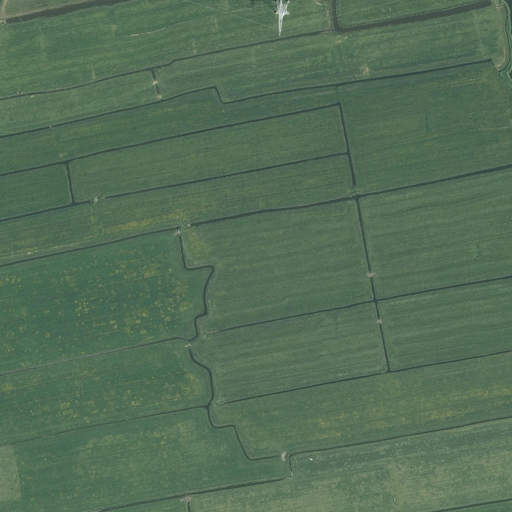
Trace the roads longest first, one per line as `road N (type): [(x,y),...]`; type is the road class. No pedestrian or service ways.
road 1 (track): [(499,13),(164,77),(78,112),(0,130)]
road 2 (track): [(0,259),(178,221),(191,259),(217,265),(198,341),(217,380),(216,414),(243,423),(253,446),(284,453)]
road 3 (track): [(64,511),(269,474),(287,450),(303,445),(511,409)]
road 4 (track): [(96,106),(210,82),(242,94),(505,52)]
